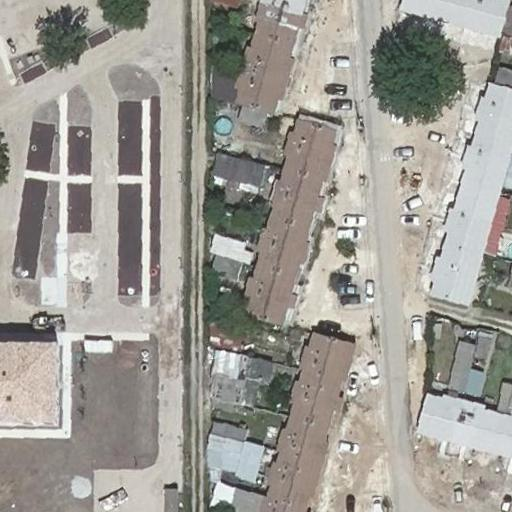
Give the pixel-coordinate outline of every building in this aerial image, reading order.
[(259,29),(256,41),(252,56),(245,56),(240,73),(235,94),(240,96),(237,110),(273,121),(308,0),(260,0),(258,7),(253,26),(259,29)] [(408,0),(403,16),(501,42),(511,5),(497,1),(496,0),(408,0)] [(511,70),(498,67),(495,84),(511,87),(511,70)] [(469,176),(457,219),(451,216),(445,236),(451,238),(444,267),(437,265),(432,285),(438,287),(434,302),(472,312),(485,261),(511,157),(511,96),(492,91),(488,107),(481,107),(476,127),(481,129),(474,157),(468,156),(463,174),(469,176)] [(275,209),(267,240),(261,237),(256,256),(262,258),(254,288),(247,286),(242,305),(248,307),(245,319),(284,330),(336,139),(298,128),(294,143),(288,142),(283,161),(288,162),(285,176),(280,191),(275,190),(270,206),(275,209)] [(216,154),(212,177),(263,183),(266,161),(216,154)] [(216,257),(212,273),(238,282),(243,265),(216,257)] [(490,358),(496,335),(481,331),(475,354),(490,358)] [(471,371),(477,342),(457,338),(448,386),(479,392),(483,374),(471,371)] [(284,437),(279,455),(284,456),(280,473),(274,471),(269,488),(275,490),(271,505),(265,503),(262,511),(307,511),(354,349),(318,339),(313,356),(308,354),(303,373),(308,375),(304,389),(298,387),(293,406),(299,408),(290,439),(284,437)] [(61,346),(0,345),(0,426),(61,427),(61,346)] [(214,349),(211,380),(242,383),(245,353),(214,349)] [(430,401),(420,437),(511,463),(511,424),(484,417),(485,411),(465,405),(448,400),(447,406),(430,401)] [(219,425),(211,451),(242,460),(250,434),(219,425)] [(180,511),(180,488),(165,488),(164,511),(180,511)]
